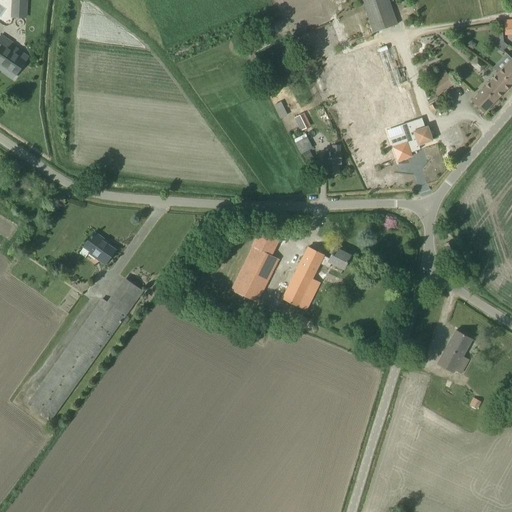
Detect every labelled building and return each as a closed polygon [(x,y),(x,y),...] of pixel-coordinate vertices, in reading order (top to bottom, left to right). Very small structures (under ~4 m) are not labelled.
[(25,0),(14,0),(7,28),(22,32),(30,3),(26,2),(25,0)] [(388,0),(361,0),(373,33),(397,24),(388,0)] [(492,30),(493,42),(503,42),(502,30),(492,30)] [(0,46),(0,64),(16,75),(25,61),(8,49),(12,43),(1,35),(0,36),(0,44),(1,45),(0,46)] [(503,42),(493,42),(501,52),(507,45),(503,42)] [(511,85),(511,83),(511,59),(498,72),(511,85)] [(437,95),(453,83),(444,69),(427,81),(437,95)] [(511,85),(498,72),(471,101),(484,113),(511,85)] [(437,101),(429,101),(429,109),(437,109),(437,101)] [(290,109),(300,130),(311,125),(304,112),(301,114),(299,110),(296,112),(294,107),(290,109)] [(402,134),(389,138),(397,161),(407,158),(405,154),(419,149),(418,145),(432,140),(427,126),(424,127),(421,118),(399,126),(402,134)] [(312,148),(306,137),(295,143),(301,154),(312,148)] [(325,157),(325,174),(338,173),(338,165),(340,165),(340,157),(340,145),(333,145),(333,157),(325,157)] [(270,255),(281,233),(263,224),(252,246),(253,247),(231,290),(257,303),(279,259),(270,255)] [(104,264),(115,250),(101,240),(102,238),(94,232),(79,253),(85,257),(88,253),(104,264)] [(323,254),(308,247),(278,307),(302,318),(320,282),(311,278),(319,263),(329,268),(331,263),(343,269),(350,255),(334,247),(329,258),(323,255),(323,254)] [(179,298),(197,272),(187,265),(169,291),(179,298)] [(126,280),(117,293),(133,304),(142,291),(126,280)] [(102,299),(29,401),(32,403),(49,415),(52,417),(120,322),(125,316),(109,304),(106,302),(102,299)] [(462,356),(471,339),(456,330),(437,364),(453,373),(454,370),(461,374),(468,359),(462,356)] [(425,406),(418,417),(431,425),(438,414),(425,406)]
